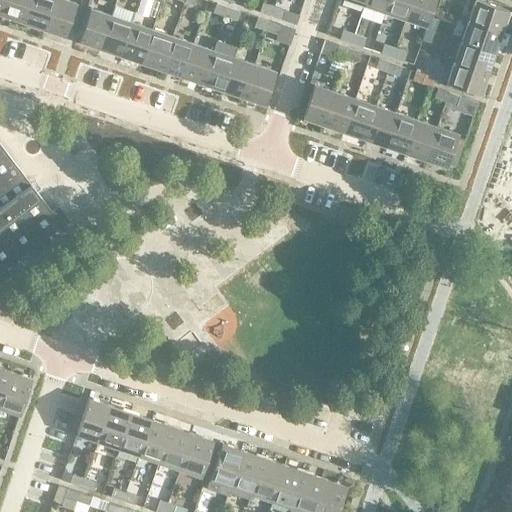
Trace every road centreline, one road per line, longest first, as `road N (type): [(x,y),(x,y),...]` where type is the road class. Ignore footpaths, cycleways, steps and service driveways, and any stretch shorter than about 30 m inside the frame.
road 1 (residential): [(348,449),(66,360)]
road 2 (residential): [(273,156),(0,67)]
road 3 (residential): [(273,156),(324,0)]
road 4 (residential): [(12,511),(66,360)]
road 5 (residential): [(406,202),(273,156)]
